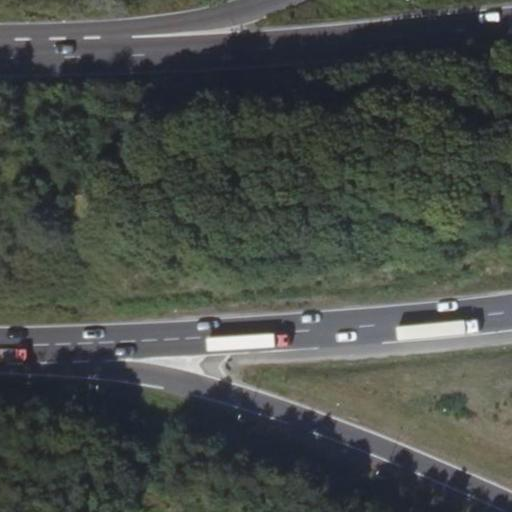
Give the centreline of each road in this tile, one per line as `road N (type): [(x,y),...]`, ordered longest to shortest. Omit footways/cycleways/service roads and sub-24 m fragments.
road 1 (trunk): [(66,344),(105,368),(237,394),(403,454),(511,505)]
road 2 (trunk): [(511,25),(274,49),(60,54)]
road 3 (trunk): [(66,344),(511,310)]
road 4 (trunk): [(272,0),(60,54)]
